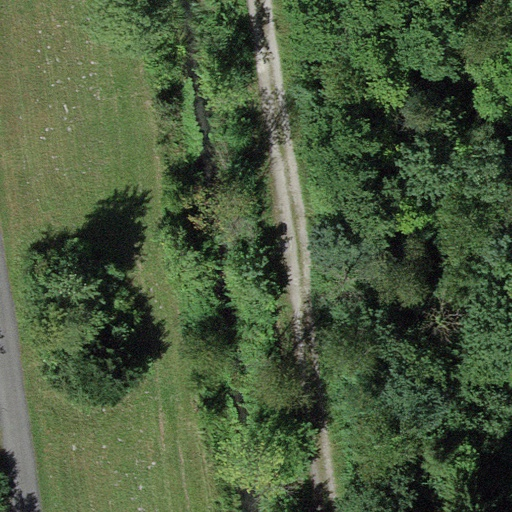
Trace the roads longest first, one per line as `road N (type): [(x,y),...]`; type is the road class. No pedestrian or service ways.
road 1 (track): [(327,511),(258,0)]
road 2 (track): [(0,319),(27,511)]
